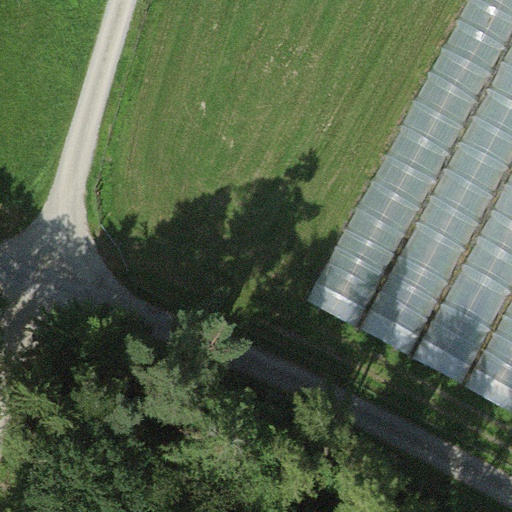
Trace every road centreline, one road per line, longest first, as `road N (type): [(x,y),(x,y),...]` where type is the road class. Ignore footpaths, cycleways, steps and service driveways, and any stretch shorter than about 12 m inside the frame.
road 1 (track): [(511,506),(263,371),(0,271)]
road 2 (track): [(0,404),(125,0)]
